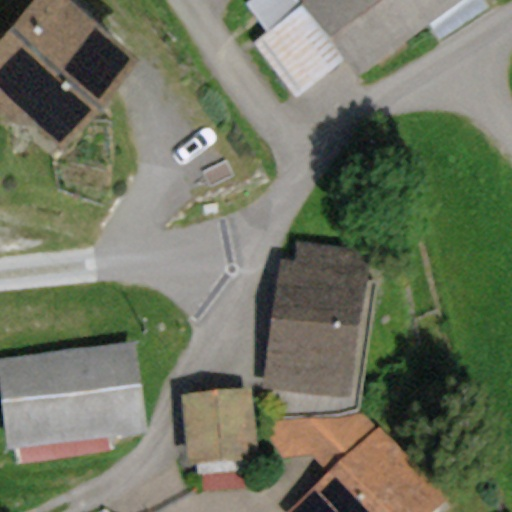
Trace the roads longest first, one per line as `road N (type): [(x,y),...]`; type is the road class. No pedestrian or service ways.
road 1 (unclassified): [(0,275),(151,256),(248,271),(288,196),(341,130),(372,103),(511,21)]
road 2 (track): [(248,271),(150,455),(61,511)]
